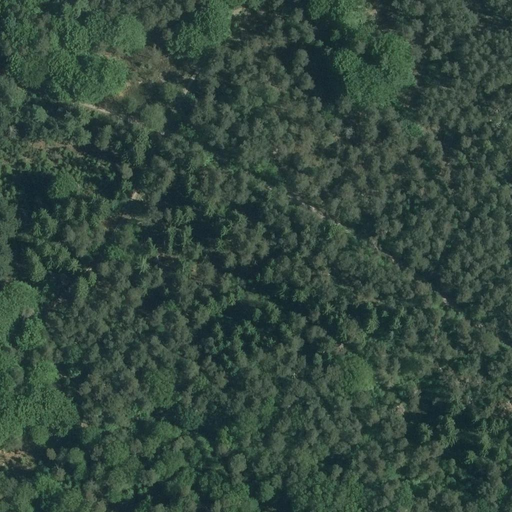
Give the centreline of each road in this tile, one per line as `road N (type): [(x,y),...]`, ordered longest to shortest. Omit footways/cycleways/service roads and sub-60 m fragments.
road 1 (track): [(511,102),(359,237),(164,133)]
road 2 (track): [(164,133),(100,254),(0,355)]
road 3 (track): [(511,346),(359,237)]
road 4 (track): [(164,133),(0,75)]
road 5 (track): [(164,133),(245,0)]
